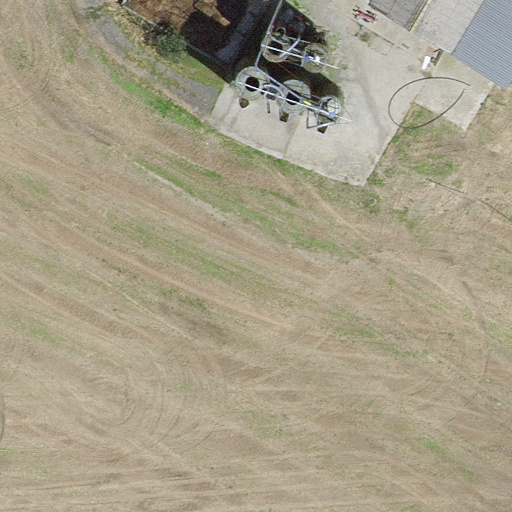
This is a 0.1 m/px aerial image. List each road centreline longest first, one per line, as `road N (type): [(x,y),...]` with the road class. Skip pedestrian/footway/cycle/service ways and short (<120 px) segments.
road 1 (track): [(96,0),(111,42),(164,79),(338,162)]
road 2 (track): [(338,162),(395,53),(308,0)]
